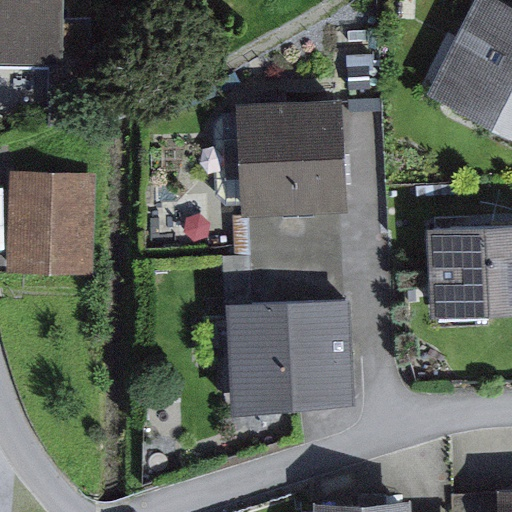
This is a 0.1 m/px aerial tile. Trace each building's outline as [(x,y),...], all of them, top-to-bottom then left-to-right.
[(0,0),(0,60),(56,60),(56,122),(115,98),(113,15),(63,15),(62,0),(0,0)] [(511,0),(471,0),(428,89),(511,129),(511,0)] [(335,90),(233,98),(242,213),(344,205),(335,90)] [(102,171),(18,173),(20,272),(104,270),(102,171)] [(511,216),(426,221),(431,312),(511,307),(511,216)] [(349,402),(344,290),(227,296),(233,408),(349,402)] [(511,511),(511,483),(498,484),(499,511),(511,511)] [(314,496),(314,511),(413,511),(413,492),(314,496)]
